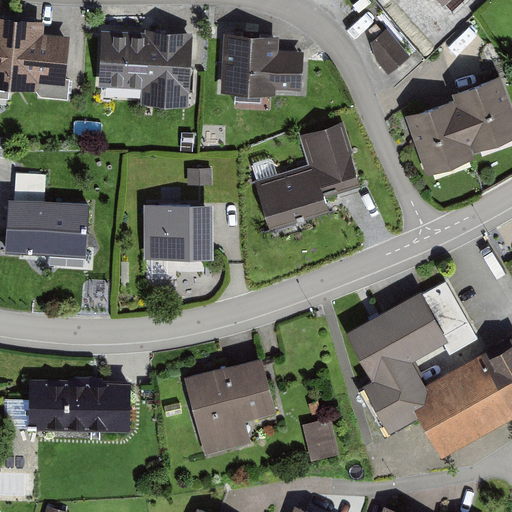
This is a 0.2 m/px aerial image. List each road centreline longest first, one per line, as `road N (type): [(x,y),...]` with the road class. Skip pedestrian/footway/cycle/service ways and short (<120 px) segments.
road 1 (residential): [(0,325),(74,333),(195,322),(380,259),(425,233)]
road 2 (residential): [(425,233),(348,58),(313,21),(266,0)]
road 3 (residential): [(232,498),(508,471)]
